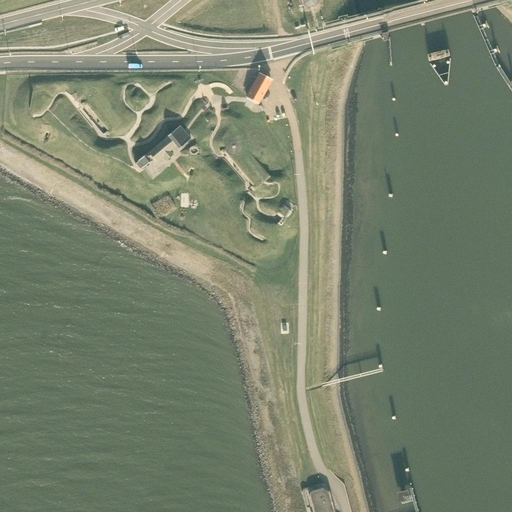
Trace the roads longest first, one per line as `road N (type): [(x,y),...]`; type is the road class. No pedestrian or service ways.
road 1 (motorway): [(73,61),(235,59),(296,46)]
road 2 (motorway): [(296,46),(474,0)]
road 3 (motorway): [(144,28),(210,47),(296,46)]
